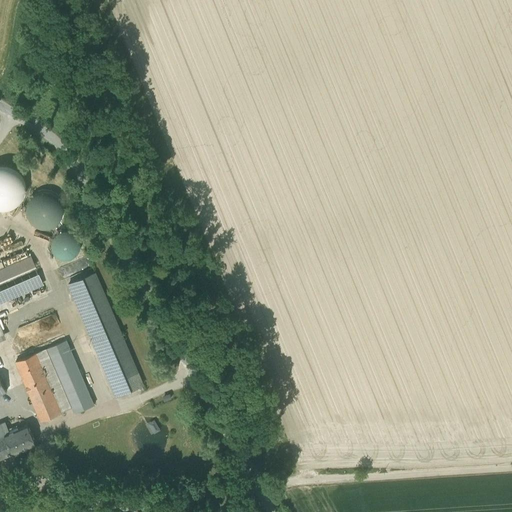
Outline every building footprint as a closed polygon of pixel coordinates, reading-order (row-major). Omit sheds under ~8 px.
[(24,194),(26,186),(24,177),(19,170),(12,165),(3,164),(0,164),(0,207),(4,208),(12,207),(19,202),(24,194)] [(62,216),(64,209),(62,202),(58,196),(52,192),(45,191),(38,192),(32,196),(28,202),(26,210),(28,217),(32,223),(38,227),(45,228),(52,226),(58,222),(62,216)] [(79,249),(80,244),(79,238),(76,234),(71,231),(66,229),(60,231),(55,234),(52,239),(51,244),(52,250),(56,254),(60,258),(66,259),(71,257),(76,254),(79,249)] [(14,237),(3,242),(5,247),(16,242),(14,237)] [(22,240),(5,247),(7,252),(24,244),(22,240)] [(88,256),(61,267),(69,284),(95,273),(88,256)] [(31,257),(0,270),(0,302),(42,284),(31,257)] [(142,385),(95,273),(69,284),(116,396),(142,385)] [(94,405),(66,340),(47,348),(72,407),(75,413),(94,405)] [(72,407),(47,348),(36,353),(61,412),(72,407)] [(36,353),(36,352),(16,361),(41,420),(61,412),(36,353)] [(27,425),(5,434),(13,453),(36,444),(27,425)] [(0,436),(0,458),(13,453),(5,434),(0,436)]
